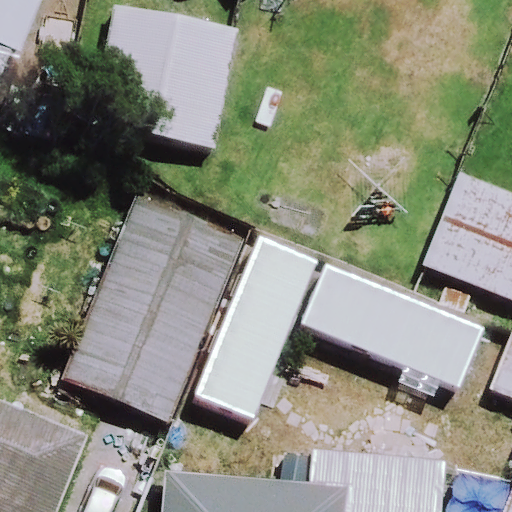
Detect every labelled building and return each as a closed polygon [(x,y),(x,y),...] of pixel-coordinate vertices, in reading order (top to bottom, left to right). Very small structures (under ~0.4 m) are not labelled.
[(0,0),(0,105),(42,0),(0,0)] [(230,41),(109,20),(88,142),(209,163),(230,41)] [(511,207),(456,185),(420,276),(511,312),(511,207)] [(236,244),(128,203),(58,390),(167,431),(236,244)] [(511,327),(505,325),(473,399),(511,415),(511,327)] [(0,511),(56,511),(80,449),(0,417),(0,511)] [(163,511),(433,511),(438,477),(312,463),(307,501),(167,484),(163,511)]
